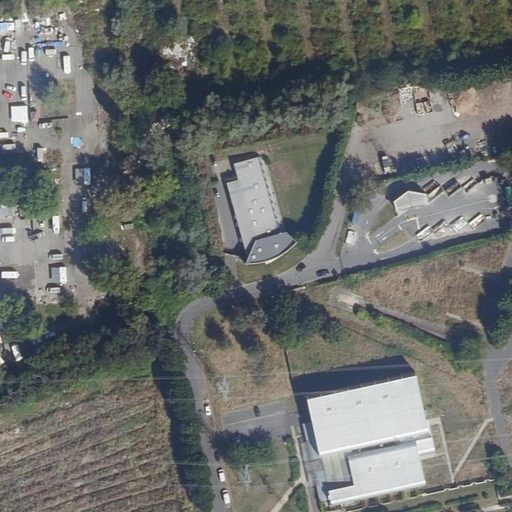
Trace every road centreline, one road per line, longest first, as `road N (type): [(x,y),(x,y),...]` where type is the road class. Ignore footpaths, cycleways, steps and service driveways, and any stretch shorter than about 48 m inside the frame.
road 1 (unclassified): [(220,511),(184,322),(192,311),(311,276),(343,194)]
road 2 (unknown): [(99,0),(137,115)]
